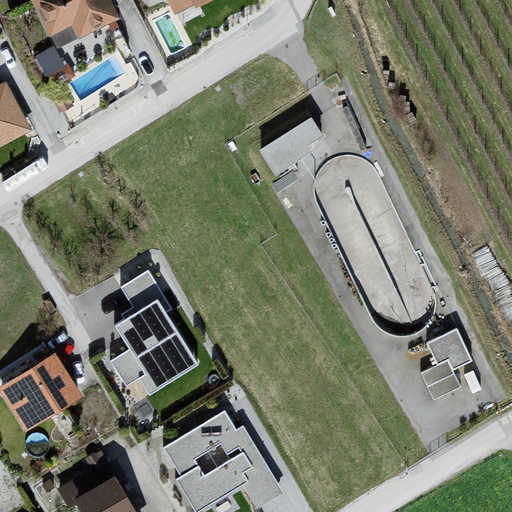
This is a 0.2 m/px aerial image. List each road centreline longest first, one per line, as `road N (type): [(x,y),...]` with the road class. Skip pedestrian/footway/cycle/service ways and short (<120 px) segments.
road 1 (residential): [(0,205),(283,23),(291,0)]
road 2 (residential): [(371,511),(511,422)]
